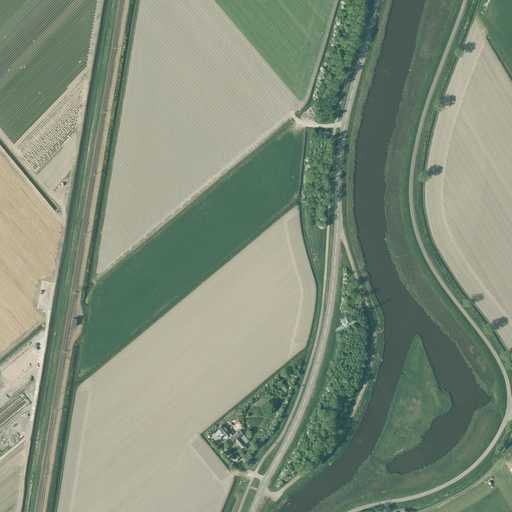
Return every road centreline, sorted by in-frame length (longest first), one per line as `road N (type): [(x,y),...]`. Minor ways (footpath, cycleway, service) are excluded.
road 1 (unclassified): [(351,511),(451,482),(480,459),(506,415),(503,369),(430,265),(411,207),(422,116),(465,0)]
road 2 (track): [(43,511),(127,0)]
road 3 (tertiary): [(337,220),(314,373),(252,511)]
road 4 (track): [(282,490),(334,445),(368,373),(369,315),(336,230)]
road 5 (tertiary): [(337,220),(343,130),(379,0)]
